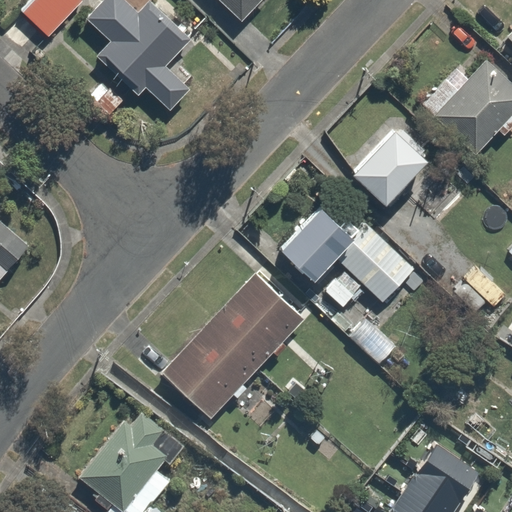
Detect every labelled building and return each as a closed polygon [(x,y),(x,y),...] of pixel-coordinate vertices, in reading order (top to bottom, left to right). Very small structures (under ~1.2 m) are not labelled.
[(73,0),(20,0),(15,6),(44,32),(73,0)] [(176,59),(195,37),(153,0),(89,0),(79,12),(107,37),(100,45),(168,105),(194,75),(176,59)] [(222,0),(236,13),(248,0),(222,0)] [(511,13),(497,29),(511,43),(511,13)] [(464,64),(450,52),(413,97),(474,148),(511,102),(511,71),(480,45),(464,64)] [(398,188),(431,215),(468,171),(391,107),(343,164),(388,201),(398,188)] [(306,190),(264,241),(339,304),(357,282),(379,301),(412,261),(342,202),(333,213),(306,190)] [(0,266),(28,233),(0,209),(0,266)] [(511,237),(502,248),(511,257),(511,237)] [(306,304),(257,257),(154,364),(203,411),(306,304)] [(151,436),(161,423),(127,396),(76,463),(109,489),(92,511),(93,511),(172,511),(153,497),(172,474),(152,459),(163,445),(151,436)] [(457,511),(482,475),(436,444),(388,511),(457,511)] [(63,511),(50,503),(31,491),(16,511),(63,511)]
